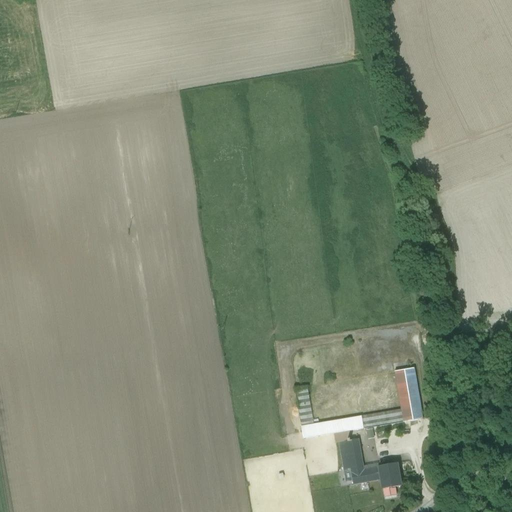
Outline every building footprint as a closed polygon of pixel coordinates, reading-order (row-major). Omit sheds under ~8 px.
[(417,247),(409,248),(410,257),(419,255),(417,247)] [(408,334),(290,353),(295,386),(354,377),(360,376),(413,368),(408,334)] [(355,380),(295,389),(304,440),(422,421),(414,371),(361,379),(360,376),(354,377),(355,380)] [(358,440),(338,444),(343,471),(350,470),(363,467),(358,440)] [(397,465),(378,468),(381,480),(382,490),(401,487),(397,465)] [(378,468),(364,471),(363,467),(350,470),(353,485),(381,480),(378,468)] [(510,502),(511,499),(511,482),(502,470),(491,480),(510,502)]
